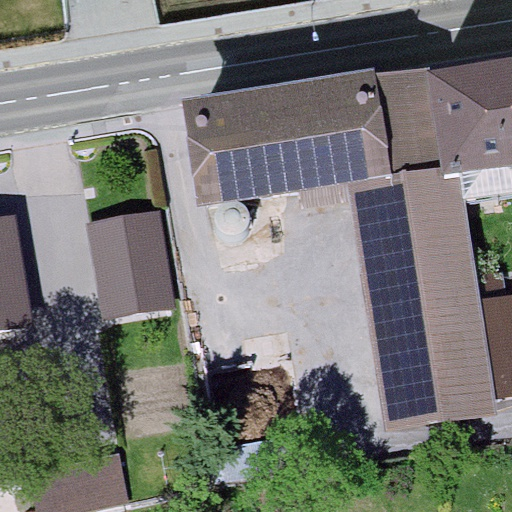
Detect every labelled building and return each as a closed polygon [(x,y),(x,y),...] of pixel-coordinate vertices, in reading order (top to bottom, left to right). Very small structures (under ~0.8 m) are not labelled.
[(511,87),(425,101),(438,182),(511,169),(511,87)] [(370,102),(183,124),(194,211),(380,188),(370,102)] [(487,430),(448,201),(351,217),(390,446),(487,430)] [(4,242),(0,242),(0,336),(17,334),(4,242)] [(151,255),(103,265),(115,322),(163,312),(151,255)]
